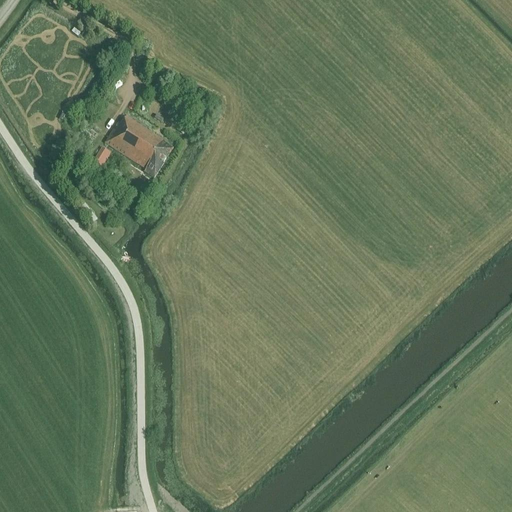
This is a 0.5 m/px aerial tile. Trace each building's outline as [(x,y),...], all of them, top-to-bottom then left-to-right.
[(154,178),(173,149),(165,143),(165,142),(126,116),(120,125),(118,124),(104,143),(145,169),(144,172),(154,178)] [(101,168),(110,155),(102,149),(92,161),(101,168)] [(72,168),(77,162),(73,159),(68,165),(72,168)] [(96,220),(84,204),(79,208),(92,224),(96,220)] [(98,208),(93,211),(100,219),(104,216),(98,208)]
